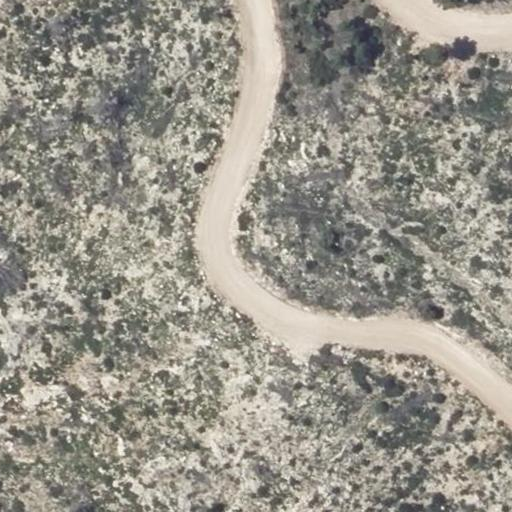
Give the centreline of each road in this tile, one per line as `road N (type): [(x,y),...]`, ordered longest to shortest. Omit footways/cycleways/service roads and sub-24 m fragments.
road 1 (track): [(511,405),(435,338),(317,331),(236,295),(206,246),(216,185),(257,61),(240,0)]
road 2 (track): [(384,0),(399,17),(511,24)]
